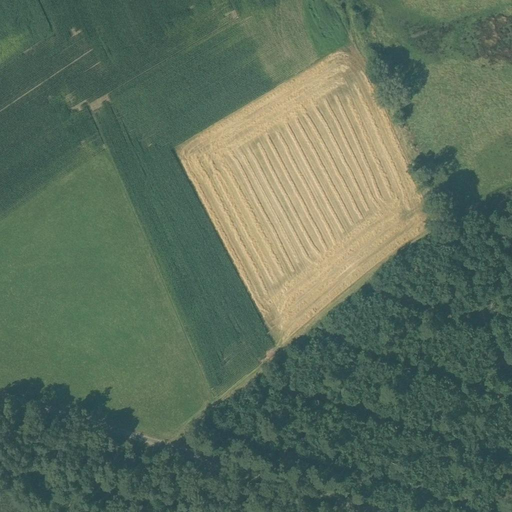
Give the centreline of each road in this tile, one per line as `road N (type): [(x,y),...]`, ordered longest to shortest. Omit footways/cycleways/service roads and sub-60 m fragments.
road 1 (unclassified): [(0,388),(377,511)]
road 2 (track): [(160,438),(442,234)]
